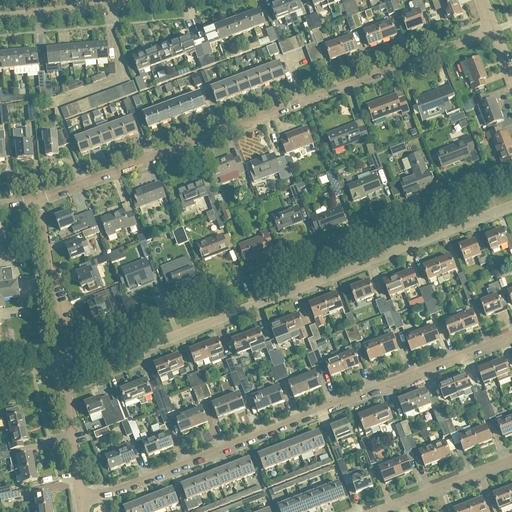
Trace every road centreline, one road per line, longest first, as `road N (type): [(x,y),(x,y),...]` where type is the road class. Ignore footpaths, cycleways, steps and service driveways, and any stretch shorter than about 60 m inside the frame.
road 1 (residential): [(37,198),(492,29)]
road 2 (residential): [(63,370),(116,363),(511,210)]
road 3 (residential): [(79,505),(511,336)]
road 4 (residential): [(63,370),(37,198)]
road 5 (residential): [(0,19),(158,0)]
road 6 (residential): [(381,511),(511,461)]
road 7 (residential): [(79,505),(63,370)]
